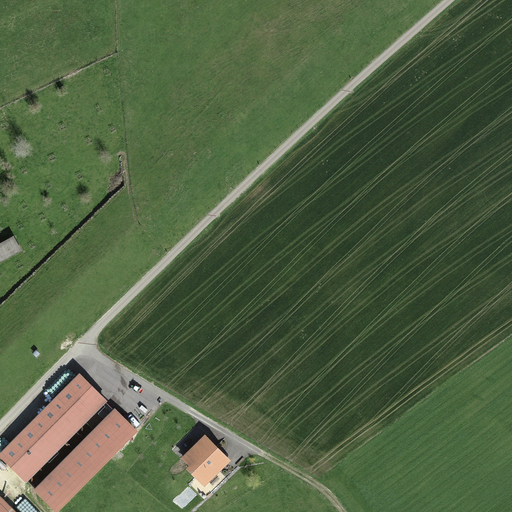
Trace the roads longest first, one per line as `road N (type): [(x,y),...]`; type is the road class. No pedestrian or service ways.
road 1 (track): [(450,0),(255,175),(0,425)]
road 2 (motorway): [(0,398),(418,0)]
road 3 (motorway): [(382,0),(0,362)]
road 4 (track): [(79,344),(259,447),(344,511)]
